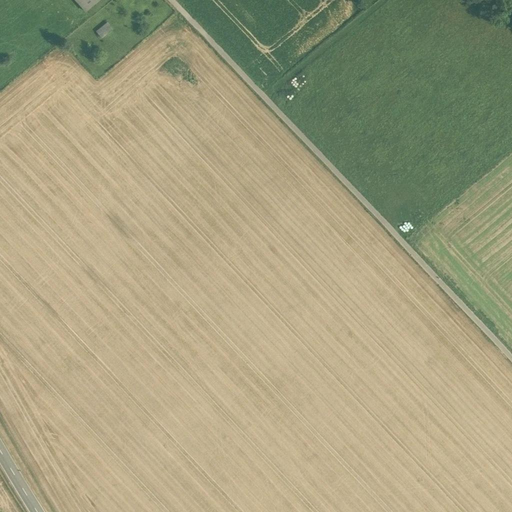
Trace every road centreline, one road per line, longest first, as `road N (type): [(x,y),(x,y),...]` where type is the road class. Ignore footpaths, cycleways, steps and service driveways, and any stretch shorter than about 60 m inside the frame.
road 1 (track): [(511,359),(264,96)]
road 2 (track): [(264,96),(381,0)]
road 3 (track): [(264,96),(172,0)]
